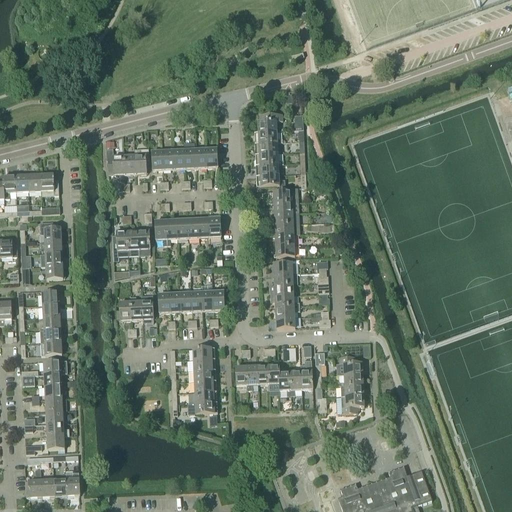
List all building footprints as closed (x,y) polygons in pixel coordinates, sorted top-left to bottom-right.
[(258,135),(277,135),(276,125),(282,124),(282,118),(259,119),(259,124),(257,124),(258,135)] [(277,135),(258,135),(254,135),(254,147),(277,146),(282,145),(282,141),(277,142),(277,135)] [(255,158),(278,156),(277,146),(254,147),(255,158)] [(124,177),(124,159),(113,160),(113,152),(106,152),(106,163),(108,163),(108,171),(108,177),(113,177),(113,178),(124,177)] [(134,159),(135,177),(146,177),(146,165),(148,165),(148,152),(134,152),(134,159)] [(195,153),(196,172),(206,171),(206,152),(195,153)] [(206,152),(206,171),(217,171),(217,152),(206,152)] [(173,154),(174,173),(185,172),(184,153),(173,154)] [(184,153),(185,172),(196,172),(195,153),(184,153)] [(163,173),(162,154),(151,155),(152,174),(163,173)] [(162,154),(163,173),(174,173),(173,154),(162,154)] [(255,168),(279,167),(283,167),(283,163),(278,163),(278,156),(255,158),(255,168)] [(124,159),(124,177),(135,177),(134,159),(124,159)] [(260,179),(279,178),(279,167),(255,168),(256,179),(260,179)] [(48,177),(40,178),(41,194),(53,194),(53,197),(59,197),(58,182),(54,182),(54,179),(53,180),(53,177),(52,177),(52,176),(47,176),(48,177)] [(15,179),(16,195),(28,195),(28,192),(27,178),(15,179)] [(41,194),(40,178),(27,178),(28,192),(28,195),(41,194)] [(260,179),(256,179),(256,190),(277,189),(278,192),(285,192),(285,185),(283,183),(279,183),(279,178),(260,179)] [(16,195),(15,179),(2,179),(3,185),(4,196),(16,195)] [(274,206),(299,205),(298,191),(292,191),(292,194),(273,195),(274,206)] [(274,217),(299,216),(299,205),(274,206),(274,217)] [(299,216),(274,217),(275,228),(300,227),(299,216)] [(220,240),(220,222),(219,219),(208,219),(208,222),(209,222),(209,241),(220,240)] [(198,223),(199,241),(209,241),(208,222),(198,223)] [(176,224),(177,242),(188,242),(187,223),(176,224)] [(187,223),(188,242),(199,241),(198,223),(187,223)] [(166,248),(165,224),(154,224),(155,243),(163,243),(163,248),(166,248)] [(165,224),(166,248),(171,248),(170,242),(177,242),(176,224),(165,224)] [(44,245),(61,245),(61,231),(53,231),(53,225),(40,226),(40,238),(44,238),(44,245)] [(275,239),(294,238),(300,237),(300,227),(275,228),(275,239)] [(128,259),(127,234),(116,235),(117,260),(128,259)] [(127,234),(128,259),(139,259),(139,252),(138,234),(127,234)] [(138,234),(139,252),(150,252),(149,234),(138,234)] [(275,250),(294,249),(294,238),(275,239),(275,250)] [(0,243),(0,260),(17,260),(17,244),(12,244),(12,243),(0,243)] [(61,245),(44,245),(45,258),(62,257),(61,245)] [(294,249),(275,250),(276,261),(295,260),(294,249)] [(46,270),(63,269),(62,257),(45,258),(46,270)] [(274,278),(292,277),(292,266),(273,267),(274,278)] [(63,269),(46,270),(46,282),(63,281),(63,269)] [(326,276),(319,276),(319,279),(317,279),(317,287),(328,287),(328,279),(326,279),(326,276)] [(292,277),(274,278),(274,289),(293,288),(292,277)] [(328,287),(317,287),(318,294),(319,294),(320,298),(327,297),(327,293),(328,293),(328,287)] [(293,288),(274,289),(274,295),(270,295),(270,300),(293,299),(293,288)] [(42,308),(59,307),(58,294),(41,295),(42,308)] [(201,296),(202,314),(213,314),(212,295),(201,296)] [(212,295),(213,314),(224,313),(223,295),(212,295)] [(180,297),(180,315),(191,315),(190,296),(180,297)] [(190,296),(191,315),(202,314),(201,296),(190,296)] [(170,316),(169,297),(158,298),(159,316),(170,316)] [(169,297),(170,316),(180,315),(180,297),(169,297)] [(327,297),(320,298),(320,301),(318,301),(319,308),(329,307),(329,301),(327,301),(327,297)] [(293,299),(270,300),(270,305),(275,305),(275,310),(299,309),(299,305),(294,306),(293,299)] [(130,300),(130,305),(131,323),(142,323),(141,304),(136,304),(136,300),(130,300)] [(142,323),(142,326),(153,325),(152,304),(141,304),(142,323)] [(11,321),(11,305),(0,305),(0,328),(4,328),(4,322),(11,321)] [(131,323),(130,305),(119,305),(120,324),(131,323)] [(59,307),(42,308),(43,321),(59,320),(59,307)] [(299,309),(275,310),(276,321),(294,320),(294,314),(299,314),(299,309)] [(328,318),(320,319),(321,322),(319,322),(319,330),(330,329),(330,322),(328,322),(328,318)] [(59,320),(43,321),(43,333),(60,333),(59,320)] [(294,320),(276,321),(276,332),(295,331),(294,320)] [(40,346),(44,346),(61,345),(60,333),(43,333),(39,334),(40,346)] [(61,345),(44,346),(45,358),(62,357),(61,345)] [(193,363),(215,362),(214,351),(192,352),(193,363)] [(316,379),(321,379),(320,368),(324,367),(324,355),(315,356),(316,379)] [(344,378),(363,377),(362,365),(355,366),(355,360),(339,360),(339,367),(343,367),(344,378)] [(215,362),(193,363),(193,374),(215,373),(215,362)] [(43,378),(61,377),(61,376),(67,376),(66,363),(43,364),(43,378)] [(258,388),(257,369),(257,365),(246,366),(246,370),(247,383),(247,388),(247,393),(252,393),(252,388),(258,388)] [(268,369),(268,387),(269,394),(270,394),(270,398),(279,398),(279,394),(279,375),(280,375),(279,368),(268,369)] [(257,369),(258,388),(268,387),(268,369),(257,369)] [(246,370),(235,370),(236,389),(247,388),(247,383),(246,370)] [(194,385),(216,384),(215,373),(193,374),(194,385)] [(290,375),(291,398),(295,398),(295,393),(301,393),(301,374),(290,375)] [(311,374),(301,374),(301,393),(302,403),(308,403),(308,399),(313,399),(311,374)] [(279,394),(287,393),(287,398),(291,398),(290,375),(280,375),(279,375),(279,394)] [(61,377),(43,378),(44,390),(61,389),(61,377)] [(340,389),(363,387),(363,377),(344,378),(344,385),(340,385),(340,389)] [(30,379),(21,379),(22,389),(34,388),(33,383),(37,382),(37,378),(30,379)] [(216,384),(194,385),(194,396),(216,395),(216,384)] [(363,387),(340,389),(341,400),(364,399),(363,387)] [(61,389),(44,390),(45,402),(62,401),(61,389)] [(216,395),(194,396),(195,406),(217,405),(216,395)] [(364,399),(341,400),(341,417),(357,416),(357,410),(364,409),(364,399)] [(62,401),(45,402),(45,415),(63,414),(62,401)] [(326,401),(322,401),(317,401),(317,415),(327,414),(326,401)] [(217,416),(217,405),(195,406),(195,411),(189,412),(190,417),(217,416)] [(63,414),(45,415),(46,427),(63,426),(63,414)] [(63,426),(46,427),(47,439),(64,439),(63,426)] [(64,439),(47,439),(48,452),(65,452),(64,439)] [(34,456),(34,453),(41,453),(41,448),(25,448),(25,457),(34,456)] [(418,511),(417,508),(432,503),(421,474),(407,479),(404,469),(388,475),(390,479),(357,491),(355,486),(340,492),(342,499),(338,500),(341,511),(418,511)] [(65,482),(66,498),(80,498),(78,475),(71,475),(72,482),(65,482)] [(66,498),(65,482),(53,483),(54,499),(66,498)] [(41,500),(41,483),(25,484),(26,501),(41,500)] [(54,499),(53,483),(41,483),(41,500),(54,499)]
